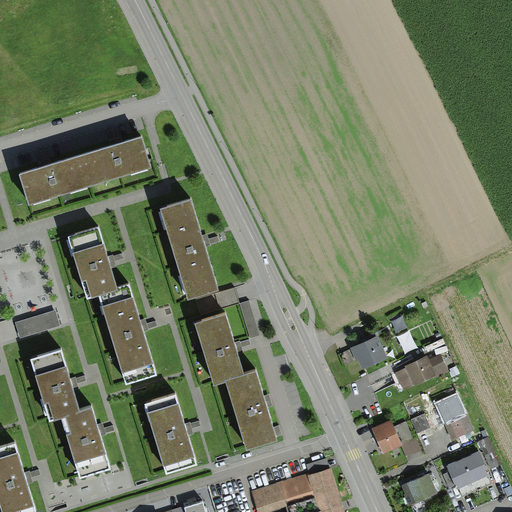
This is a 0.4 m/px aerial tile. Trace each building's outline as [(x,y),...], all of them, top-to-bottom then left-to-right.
[(141,137),(18,173),(27,203),(150,168),(141,137)] [(161,205),(186,294),(217,285),(191,197),(161,205)] [(100,223),(68,233),(86,292),(118,283),(100,223)] [(128,281),(100,289),(126,379),(154,370),(128,281)] [(226,309),(195,318),(212,378),(243,369),(226,309)] [(54,312),(17,323),(21,337),(58,326),(54,312)] [(377,336),(351,348),(351,349),(356,360),(358,359),(363,370),(388,358),(377,336)] [(63,346),(31,356),(48,416),(81,406),(63,346)] [(356,360),(351,349),(340,353),(345,365),(356,360)] [(440,352),(396,372),(403,388),(447,368),(440,352)] [(257,366),(225,376),(246,446),(278,437),(257,366)] [(177,391),(144,400),(164,469),(197,460),(177,391)] [(92,403),(63,412),(81,474),(111,466),(92,403)] [(444,415),(454,437),(472,429),(463,407),(444,415)] [(424,414),(412,419),(418,431),(429,426),(424,414)] [(390,421),(372,429),(382,450),(401,441),(407,454),(418,449),(407,424),(394,429),(390,421)] [(14,440),(0,444),(0,501),(3,511),(22,511),(34,509),(14,440)] [(480,451),(463,458),(477,490),(492,484),(489,477),(490,476),(480,451)] [(477,490),(463,458),(447,465),(457,490),(459,489),(462,496),(477,490)] [(306,473),(251,491),(257,511),(289,511),(287,504),(315,495),(320,511),(345,511),(331,468),(307,476),(306,473)] [(411,502),(435,491),(428,475),(404,486),(411,502)] [(206,511),(203,500),(171,510),(171,511),(206,511)]
